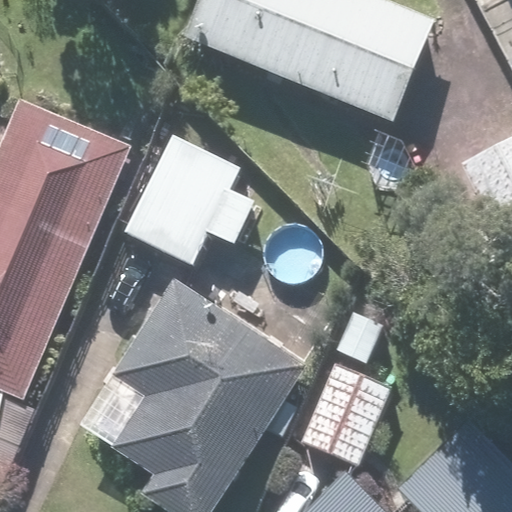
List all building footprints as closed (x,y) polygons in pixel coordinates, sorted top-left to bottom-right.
[(400,127),(442,26),(380,0),(208,0),(192,40),(400,127)] [(136,150),(25,104),(0,162),(0,386),(31,400),(136,150)] [(243,248),(263,206),(238,194),(248,173),(179,140),(132,239),(200,272),(218,236),(243,248)] [(511,245),(511,145),(468,166),(507,248),(511,245)] [(222,511),(314,370),(184,287),(125,379),(155,398),(120,452),(161,478),(147,499),(166,511),(222,511)] [(398,390),(341,364),(305,443),(362,469),(398,390)] [(511,511),(511,455),(476,420),(401,494),(419,511),(385,511),(351,478),(317,511),(511,511)]
